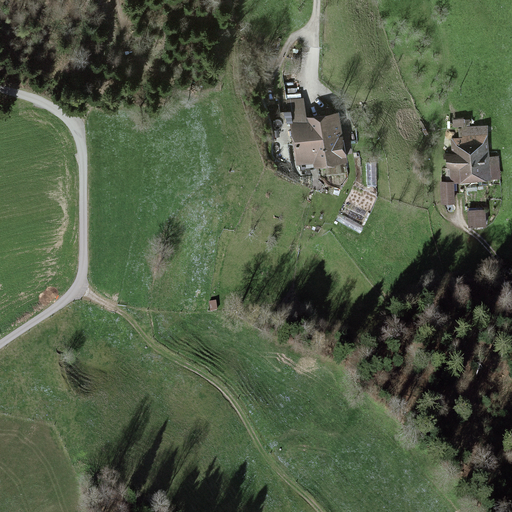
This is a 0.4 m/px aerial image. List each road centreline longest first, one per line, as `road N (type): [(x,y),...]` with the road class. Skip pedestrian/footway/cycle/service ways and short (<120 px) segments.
road 1 (track): [(430,0),(444,57),(436,187),(443,212),(457,218)]
road 2 (track): [(116,0),(123,54),(77,126)]
